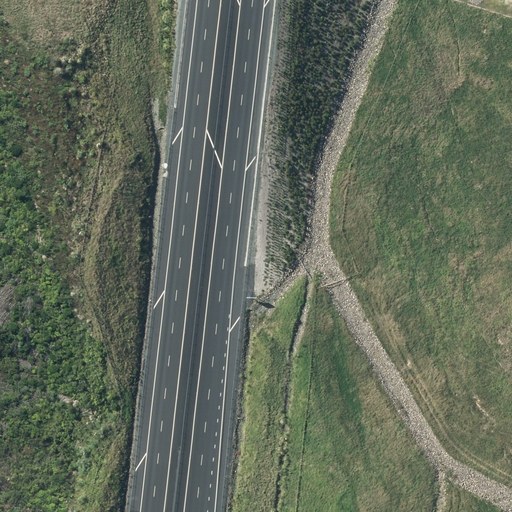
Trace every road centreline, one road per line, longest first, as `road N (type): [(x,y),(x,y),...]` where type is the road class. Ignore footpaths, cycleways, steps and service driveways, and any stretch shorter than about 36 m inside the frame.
road 1 (motorway): [(156,511),(215,0)]
road 2 (motorway): [(255,0),(201,511)]
